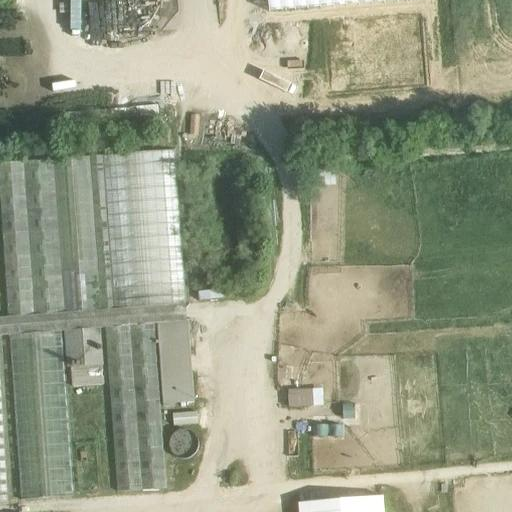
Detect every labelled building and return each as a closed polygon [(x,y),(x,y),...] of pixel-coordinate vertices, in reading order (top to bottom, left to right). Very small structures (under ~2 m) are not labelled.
[(0,504),(8,504),(0,376),(0,335),(9,335),(21,501),(73,497),(61,331),(64,331),(100,328),(104,328),(116,493),(167,489),(154,324),(158,324),(187,322),(173,152),(52,162),(63,314),(60,314),(50,162),(0,166),(0,201),(9,318),(0,318),(0,504)] [(187,322),(158,324),(164,404),(194,403),(188,322),(187,322)] [(100,328),(64,331),(68,391),(105,389),(100,328)] [(289,405),(314,405),(314,388),(289,389),(289,405)] [(105,389),(68,391),(76,497),(112,494),(105,389)] [(300,511),(385,511),(384,495),(299,501),(300,511)]
